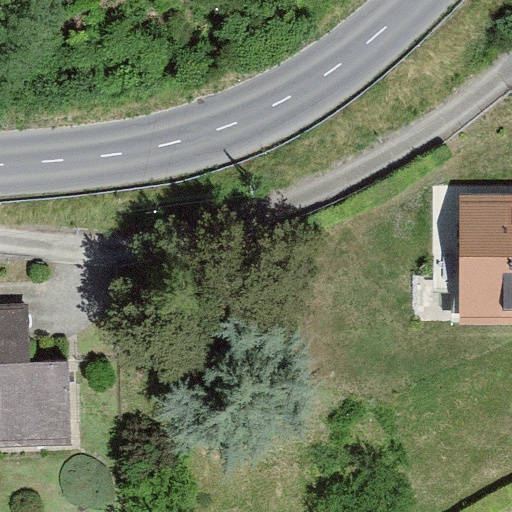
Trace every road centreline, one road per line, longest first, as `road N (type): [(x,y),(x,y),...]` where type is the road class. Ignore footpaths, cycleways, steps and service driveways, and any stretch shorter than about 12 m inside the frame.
road 1 (residential): [(0,234),(88,244),(200,239),(310,195),(511,69)]
road 2 (tertiary): [(417,0),(303,91),(202,135),(0,163)]
